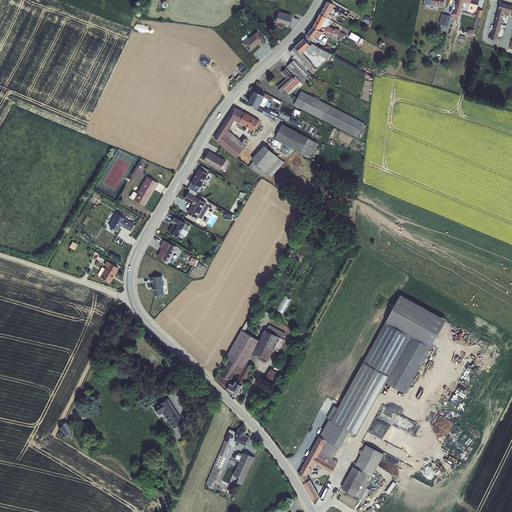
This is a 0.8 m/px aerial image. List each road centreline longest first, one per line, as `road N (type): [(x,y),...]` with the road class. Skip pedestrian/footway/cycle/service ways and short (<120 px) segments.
road 1 (tertiary): [(315,511),(253,421),(148,323),(131,282),(138,252),(217,117),(322,0)]
road 2 (track): [(133,296),(0,256)]
